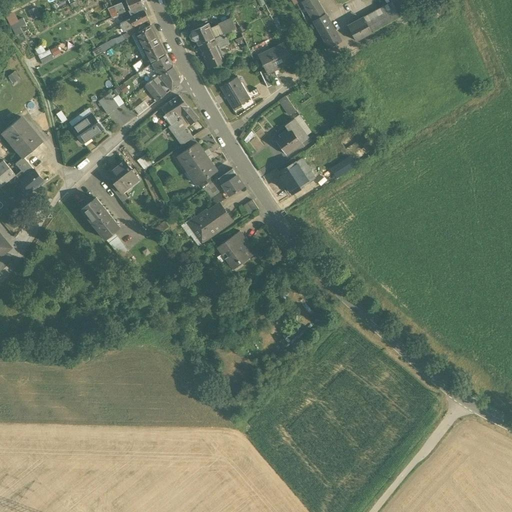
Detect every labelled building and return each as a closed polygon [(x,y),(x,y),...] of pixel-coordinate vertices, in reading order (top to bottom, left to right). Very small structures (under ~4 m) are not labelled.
[(130,0),(126,2),(125,2),(129,11),(132,18),(145,12),(146,11),(143,6),(140,0),(130,0)] [(329,23),(315,0),(312,0),(304,5),(318,28),(329,23)] [(405,14),(397,0),(390,0),(392,2),(399,17),(405,14)] [(392,2),(363,18),(365,20),(368,18),(375,30),(399,17),(392,2)] [(125,13),(121,4),(113,7),(117,16),(124,13),(125,13)] [(113,7),(109,9),(110,9),(108,10),(112,18),(117,16),(113,7)] [(132,18),(124,22),(120,25),(124,33),(128,31),(129,30),(128,30),(135,27),(148,20),(145,12),(132,18)] [(124,13),(117,16),(120,22),(127,19),(124,13)] [(112,18),(105,21),(109,29),(118,24),(117,24),(120,22),(117,16),(112,18)] [(375,30),(368,18),(365,20),(371,32),(375,30)] [(231,20),(219,26),(224,35),(235,30),(231,20)] [(365,20),(349,29),(356,41),(371,32),(365,20)] [(9,25),(19,42),(25,39),(15,22),(9,25)] [(340,41),(329,23),(318,28),(329,48),(340,41)] [(138,33),(135,35),(146,58),(150,65),(165,56),(150,25),(138,33)] [(208,25),(191,32),(192,34),(195,40),(198,47),(199,47),(215,40),(208,25)] [(135,27),(128,30),(129,30),(128,31),(129,32),(123,36),(125,40),(135,35),(138,33),(135,27)] [(94,55),(125,42),(122,35),(91,48),(94,55)] [(215,40),(199,47),(206,62),(209,70),(222,64),(219,57),(219,56),(216,50),(219,48),(219,49),(228,44),(224,35),(215,40)] [(242,35),(234,38),(237,43),(244,40),(242,35)] [(284,44),(259,56),(265,71),(267,75),(269,74),(293,63),(284,44)] [(38,56),(41,62),(54,55),(51,50),(38,56)] [(166,56),(150,65),(138,74),(140,77),(146,73),(151,82),(153,79),(154,79),(172,68),(166,56)] [(146,58),(133,67),(138,74),(150,65),(146,58)] [(154,79),(153,79),(153,80),(157,84),(162,79),(171,90),(179,84),(179,80),(173,68),(154,79)] [(265,71),(260,74),(267,88),(274,85),(269,74),(267,75),(265,71)] [(248,96),(241,84),(238,78),(221,88),(234,110),(241,105),(251,99),(248,95),(248,96)] [(157,84),(153,80),(151,82),(145,86),(158,102),(166,95),(157,84)] [(257,90),(248,95),(251,99),(252,101),(260,95),(257,90)] [(98,103),(107,116),(119,108),(110,94),(98,103)] [(180,96),(167,105),(172,113),(175,117),(177,116),(181,122),(186,117),(182,113),(188,108),(180,96)] [(278,102),(289,117),(297,112),(286,97),(278,102)] [(251,99),(241,105),(246,112),(255,106),(252,101),(251,99)] [(172,113),(167,105),(161,109),(166,116),(164,118),(166,121),(164,123),(168,128),(169,128),(172,132),(174,131),(184,145),(193,138),(181,122),(177,116),(175,117),(172,113)] [(69,123),(72,128),(91,115),(92,106),(69,123)] [(91,115),(72,128),(77,135),(76,136),(77,137),(78,136),(83,144),(102,130),(91,115)] [(194,115),(188,120),(191,125),(197,119),(194,115)] [(42,143),(21,117),(3,133),(23,157),(24,158),(42,143)] [(205,130),(197,119),(191,125),(199,134),(205,130)] [(294,120),(285,127),(287,130),(281,135),(283,137),(276,142),(286,156),(301,145),(299,142),(291,131),(298,125),(294,120)] [(298,125),(291,131),(299,142),(306,136),(298,125)] [(184,145),(182,146),(186,152),(197,145),(193,138),(184,145)] [(186,152),(178,157),(188,171),(207,158),(197,145),(186,152)] [(332,169),(338,179),(370,159),(364,149),(332,169)] [(147,154),(137,161),(143,169),(153,162),(147,154)] [(24,158),(23,157),(15,164),(21,171),(15,175),(30,193),(44,182),(24,158)] [(188,171),(198,186),(206,181),(217,172),(207,158),(188,171)] [(3,161),(0,163),(0,188),(15,175),(9,168),(3,161)] [(123,162),(118,167),(118,168),(108,176),(114,183),(122,192),(132,184),(130,182),(136,177),(123,162)] [(21,171),(15,164),(9,168),(15,175),(21,171)] [(308,183),(295,164),(279,175),(292,194),(308,183)] [(221,178),(218,180),(225,189),(221,192),(222,194),(226,199),(244,187),(232,170),(221,178)] [(217,172),(206,181),(209,186),(214,182),(218,180),(221,178),(217,172)] [(221,192),(214,182),(209,186),(203,190),(211,201),(222,194),(221,192)] [(114,183),(109,187),(123,204),(128,200),(122,192),(114,183)] [(222,194),(211,201),(215,207),(226,199),(222,194)] [(119,228),(96,199),(82,211),(105,240),(119,228)] [(252,201),(243,208),(249,217),(258,210),(252,201)] [(190,223),(204,243),(232,223),(221,206),(208,215),(206,212),(190,223)] [(155,230),(158,236),(168,229),(164,224),(155,230)] [(114,233),(105,240),(109,244),(117,238),(114,233)] [(240,234),(216,251),(230,271),(254,254),(240,234)] [(0,236),(0,256),(6,251),(10,248),(0,236)] [(128,251),(117,238),(109,244),(120,258),(128,251)] [(6,251),(0,256),(0,273),(13,261),(6,251)] [(96,323),(88,335),(94,339),(102,328),(96,323)]
